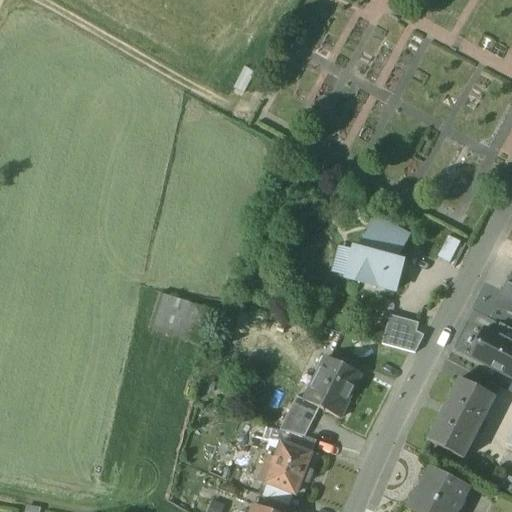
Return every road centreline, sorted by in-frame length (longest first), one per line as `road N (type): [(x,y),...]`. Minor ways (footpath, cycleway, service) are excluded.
road 1 (residential): [(511,206),(377,460),(358,511)]
road 2 (track): [(36,0),(230,105)]
